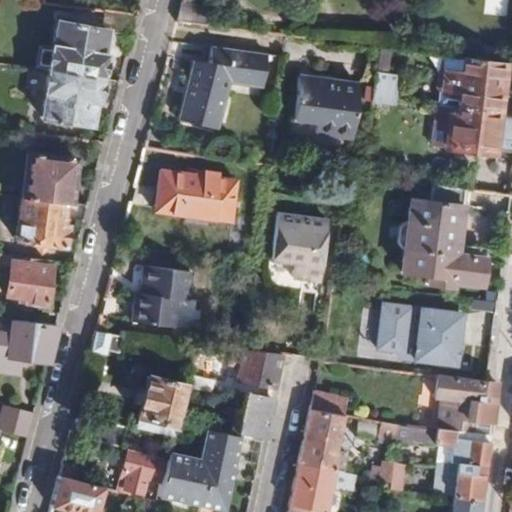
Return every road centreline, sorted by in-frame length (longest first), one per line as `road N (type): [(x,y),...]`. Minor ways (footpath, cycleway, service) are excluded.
road 1 (residential): [(158,0),(31,511)]
road 2 (residential): [(494,511),(511,365)]
road 3 (residential): [(294,373),(265,511)]
